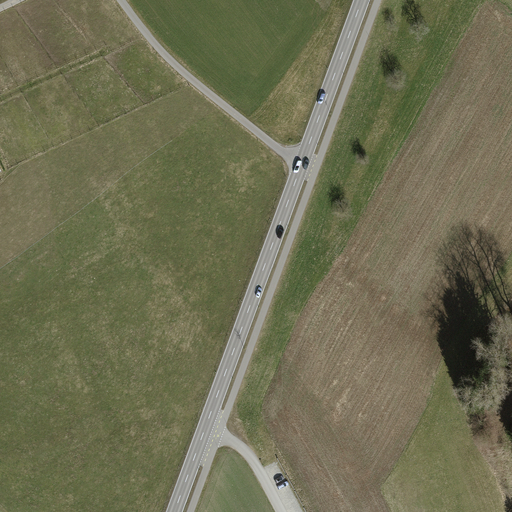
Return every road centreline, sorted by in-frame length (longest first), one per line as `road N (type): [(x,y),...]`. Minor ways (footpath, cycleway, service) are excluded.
road 1 (secondary): [(362,0),(174,511)]
road 2 (track): [(301,166),(182,70),(120,0)]
